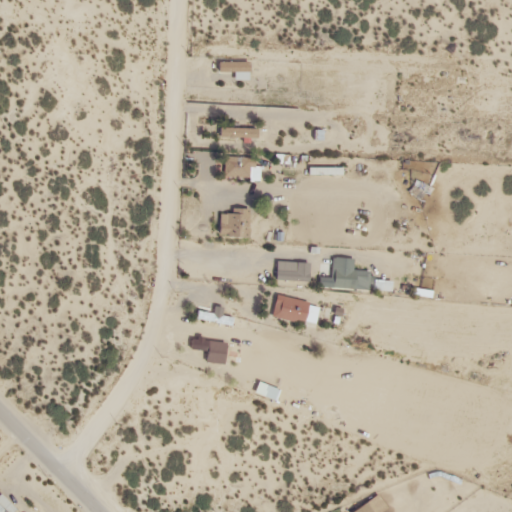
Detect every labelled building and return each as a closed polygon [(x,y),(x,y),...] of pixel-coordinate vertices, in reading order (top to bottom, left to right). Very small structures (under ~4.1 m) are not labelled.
[(251,57),(220,57),(220,75),(251,75),(251,57)] [(252,125),(220,125),(220,137),(252,137),(252,125)] [(257,181),(257,156),(223,156),(223,181),(257,181)] [(341,167),(308,167),(308,178),(341,178),(341,167)] [(219,211),(219,236),(247,236),(247,211),(219,211)] [(353,268),(353,258),(331,258),(330,285),(367,286),(367,269),(353,268)] [(275,270),(275,283),(308,283),(308,263),(295,263),(295,270),(275,270)] [(315,322),(317,301),(274,298),(272,318),(315,322)] [(196,323),(232,323),(232,313),(196,313),(196,323)] [(224,341),(191,337),(190,349),(223,352),(224,341)] [(0,491),(0,509),(2,511),(14,511),(5,499),(9,496),(4,489),(0,491)]
